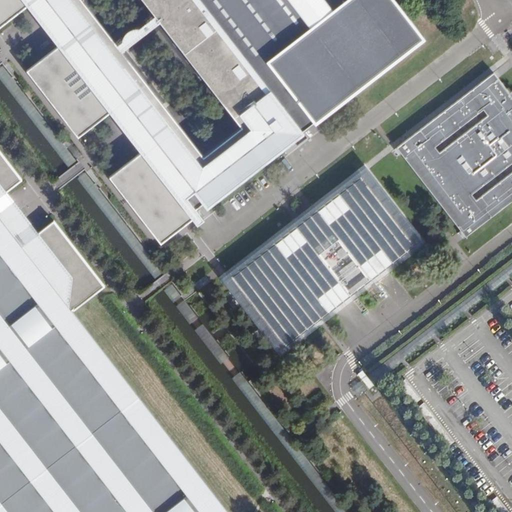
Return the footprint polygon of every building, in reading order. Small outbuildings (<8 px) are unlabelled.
[(111,175),(163,243),(426,35),(399,0),(0,0),(0,31),(36,4),(62,38),(24,67),(78,137),(116,109),(145,150),(111,175)] [(2,64),(0,65),(0,75),(72,168),(79,162),(2,64)] [(464,235),(511,202),(511,86),(501,70),(399,139),(464,235)] [(0,511),(226,511),(72,311),(105,286),(54,221),(37,235),(4,192),(21,179),(0,151),(0,511)] [(367,165),(216,282),(271,353),(422,236),(367,165)] [(85,171),(78,177),(160,281),(167,276),(85,171)] [(179,292),(171,282),(164,287),(172,298),(179,292)] [(196,314),(183,298),(177,303),(190,320),(196,314)] [(227,356),(202,322),(195,327),(221,361),(227,356)] [(351,511),(240,369),(232,375),(339,511),(351,511)] [(405,375),(397,381),(417,407),(426,401),(405,375)] [(426,401),(417,407),(431,426),(440,419),(426,401)]
